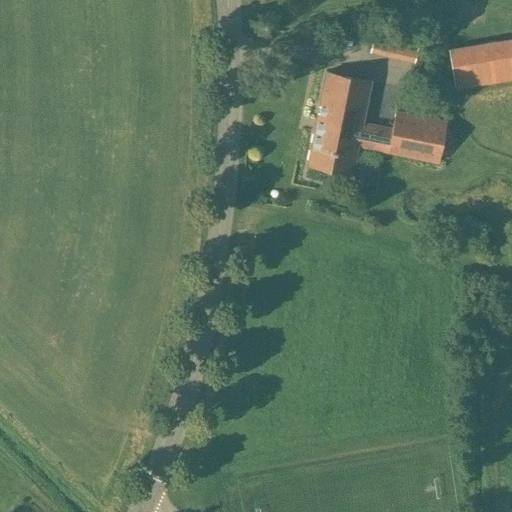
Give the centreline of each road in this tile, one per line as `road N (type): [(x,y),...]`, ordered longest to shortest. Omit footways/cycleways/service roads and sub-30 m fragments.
road 1 (tertiary): [(143,507),(204,334),(219,252),(230,169),(227,0)]
road 2 (track): [(228,13),(352,3),(465,5),(511,15)]
